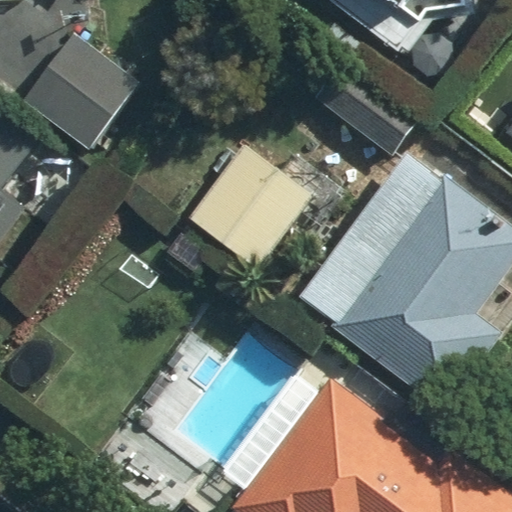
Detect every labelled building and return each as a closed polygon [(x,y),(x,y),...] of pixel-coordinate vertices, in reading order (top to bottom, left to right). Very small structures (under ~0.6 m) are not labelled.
[(317,0),(401,62),(447,0),(317,0)] [(138,91),(69,40),(17,109),(86,160),(138,91)] [(0,192),(34,148),(0,122),(0,192)] [(239,151),(183,222),(256,279),(312,208),(239,151)] [(511,265),(511,244),(435,184),(320,328),(390,383),(436,420),(496,345),(467,322),(511,265)] [(483,511),(484,510),(326,388),(229,511),(483,511)]
